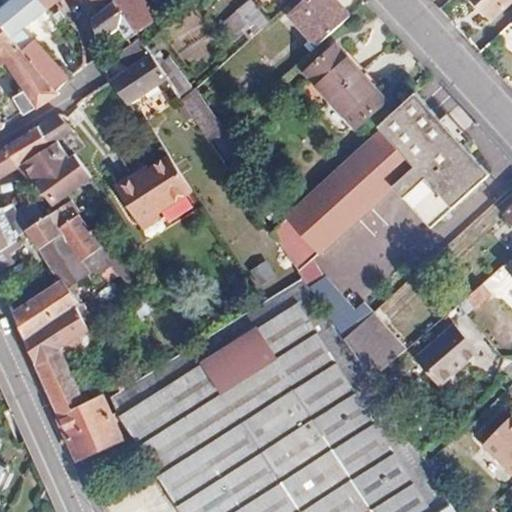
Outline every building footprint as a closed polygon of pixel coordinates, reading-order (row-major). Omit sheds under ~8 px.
[(0,0),(0,8),(11,0),(0,0)] [(11,0),(0,8),(0,24),(11,38),(22,29),(50,7),(57,2),(55,0),(11,0)] [(115,1),(114,0),(55,0),(57,2),(59,0),(90,0),(100,12),(115,1)] [(156,20),(142,0),(114,0),(115,1),(100,12),(92,18),(97,43),(129,22),(137,34),(156,20)] [(328,3),(330,0),(307,0),(290,17),(318,46),(344,22),(328,3)] [(351,16),(335,0),(330,0),(328,3),(344,22),(351,16)] [(511,0),(474,0),(493,20),(511,1),(511,0)] [(242,33),(249,41),(269,22),(251,1),(238,12),(251,26),(242,33)] [(0,65),(6,62),(25,90),(13,98),(26,117),(61,95),(57,91),(11,38),(0,24),(0,65)] [(57,91),(71,77),(39,44),(32,40),(22,29),(11,38),(57,91)] [(125,59),(144,45),(139,40),(121,53),(125,59)] [(158,113),(180,98),(144,45),(125,59),(129,66),(109,79),(110,82),(133,112),(140,108),(136,102),(146,95),(158,113)] [(305,75),(331,103),(363,73),(337,46),(305,75)] [(363,73),(331,103),(356,130),(388,101),(363,73)] [(183,102),(212,145),(227,131),(196,91),(183,102)] [(383,132),(272,233),(300,273),(311,264),(393,189),(431,228),(490,175),(416,94),(379,128),(383,132)] [(37,124),(50,145),(58,141),(76,131),(58,113),(37,124)] [(37,124),(4,146),(6,148),(18,166),(23,162),(50,145),(37,124)] [(56,205),(91,176),(72,151),(67,155),(58,141),(50,145),(23,162),(56,205)] [(0,175),(18,166),(6,148),(0,151),(0,175)] [(159,214),(193,191),(170,155),(140,174),(138,172),(115,188),(139,222),(156,210),(159,214)] [(0,209),(0,250),(3,249),(12,245),(18,239),(28,232),(27,230),(45,217),(34,200),(17,211),(12,203),(0,209)] [(83,261),(102,247),(90,228),(80,214),(72,218),(63,205),(45,217),(27,230),(28,232),(54,269),(76,254),(83,261)] [(260,215),(269,228),(279,218),(269,207),(260,215)] [(161,217),(159,214),(156,210),(139,222),(144,229),(161,217)] [(119,272),(128,266),(98,222),(90,228),(102,247),(119,272)] [(64,280),(71,290),(90,275),(95,281),(102,275),(109,283),(121,274),(119,272),(102,247),(83,261),(76,254),(54,269),(62,281),(64,280)] [(0,250),(0,272),(12,268),(3,249),(0,250)] [(254,269),(264,283),(277,274),(267,260),(254,269)] [(356,328),(311,264),(300,273),(303,278),(314,293),(345,338),(356,328)] [(121,274),(131,287),(139,282),(128,266),(119,272),(121,274)] [(440,511),(452,505),(455,503),(391,408),(312,294),(314,293),(303,278),(111,397),(120,417),(162,481),(180,511),(440,511)] [(64,280),(62,281),(13,313),(25,340),(77,305),(81,303),(71,290),(64,280)] [(482,283),(466,298),(476,310),(493,294),(482,283)] [(98,347),(77,305),(25,340),(29,349),(37,365),(62,349),(66,358),(83,355),(98,347)] [(345,338),(374,379),(382,372),(405,353),(375,312),(356,328),(345,338)] [(440,387),(476,353),(453,326),(415,360),(440,387)] [(37,365),(78,458),(122,437),(101,394),(94,397),(89,386),(80,390),(67,360),(66,358),(62,349),(37,365)] [(374,379),(384,395),(395,388),(382,372),(374,379)] [(96,383),(89,386),(94,397),(101,394),(96,383)] [(511,416),(510,414),(481,443),(511,473),(511,416)]
